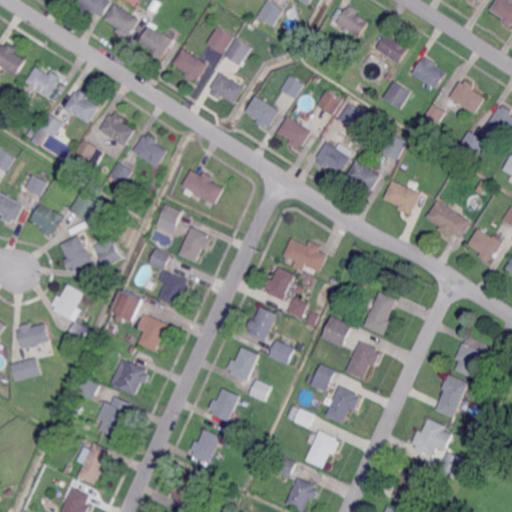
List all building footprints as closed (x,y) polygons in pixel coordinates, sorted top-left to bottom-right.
[(104,16),(94,10),(92,14),(83,8),(85,4),(79,0),(112,0),(114,1),(104,16)] [(275,26),(259,16),(269,0),(285,10),(275,26)] [(511,0),(511,26),(503,21),(506,17),(493,9),(498,0),(511,0)] [(132,35),(129,33),(127,37),(117,31),(120,27),(107,19),(117,3),(142,19),(132,35)] [(360,37),(338,23),(348,7),(370,21),(360,37)] [(225,54),(209,43),(220,25),(237,36),(225,54)] [(163,34),(165,32),(176,39),(164,57),(162,55),(159,59),(150,53),(152,49),(140,41),(150,26),(163,34)] [(400,64),(378,49),(389,33),(411,47),(400,64)] [(242,64),(227,55),(239,37),(253,47),(242,64)] [(19,49),(17,53),(29,60),(18,76),(0,64),(0,53),(5,45),(8,47),(10,44),(19,49)] [(200,80),(197,78),(195,81),(185,75),(188,71),(175,63),(185,48),(210,64),(200,80)] [(346,64),(341,60),(346,52),(352,56),(346,64)] [(439,89),(415,74),(426,55),(439,64),(438,66),(448,73),(439,89)] [(52,73),(54,70),(62,76),(59,80),(62,82),(53,97),(29,81),(39,65),(52,73)] [(236,103),(224,95),(222,99),(213,93),(215,90),(212,88),(222,72),(246,87),(236,103)] [(390,81),(386,78),(390,72),(394,76),(390,81)] [(296,98),(282,89),(292,75),(305,84),(296,98)] [(316,84),(311,81),(314,76),(319,79),(316,84)] [(477,85),(474,89),(487,97),(477,113),(452,97),(462,81),(465,83),(468,79),(477,85)] [(401,109),(384,98),(396,81),(413,92),(401,109)] [(91,95),(89,98),(102,106),(92,122),(78,112),(76,115),(66,108),(77,91),(80,92),(82,89),(91,95)] [(333,115),(317,106),(327,90),(342,100),(333,115)] [(271,126),(269,124),(266,128),(258,122),(260,119),(247,111),(258,95),(281,111),(271,126)] [(355,128),(340,118),(350,102),(365,112),(355,128)] [(439,125),(426,116),(434,103),(448,112),(439,125)] [(511,109),(511,136),(501,129),(500,131),(489,125),(501,107),(504,108),(506,105),(511,109)] [(127,118),(125,121),(138,130),(127,146),(102,129),(112,114),(116,116),(118,112),(127,118)] [(57,136),(50,131),(42,144),(35,140),(52,113),(66,122),(57,136)] [(302,147),(300,145),(297,149),(288,143),(290,140),(278,132),(288,116),(312,132),(302,147)] [(477,158),(461,147),(472,130),(488,141),(477,158)] [(400,158),(384,150),(393,132),(409,141),(400,158)] [(160,139),(158,143),(170,151),(160,167),(135,151),(145,135),(148,137),(150,133),(160,139)] [(364,143),(359,140),(362,134),(368,137),(364,143)] [(96,168),(76,156),(86,140),(106,152),(96,168)] [(343,172),(331,165),(329,168),(320,163),(323,158),(319,156),(329,141),(353,156),(343,172)] [(7,172),(0,166),(0,147),(17,159),(7,172)] [(373,192),(369,190),(367,193),(358,187),(360,183),(349,176),(359,160),(383,176),(373,192)] [(20,172),(14,168),(17,163),(23,167),(20,172)] [(125,186),(118,181),(115,184),(109,180),(121,163),(134,172),(125,186)] [(203,175),(206,171),(215,176),(213,180),(226,188),(217,204),(195,192),(192,197),(186,192),(188,188),(184,185),(193,169),(203,175)] [(34,176),(35,174),(50,183),(43,197),(27,189),(30,183),(26,181),(29,173),(34,176)] [(413,214),(400,208),(402,205),(386,197),(394,180),(423,193),(413,214)] [(19,221),(15,219),(13,223),(4,218),(6,214),(0,211),(0,192),(1,191),(27,204),(19,221)] [(91,223),(72,211),(83,194),(101,205),(91,223)] [(463,238),(455,233),(452,237),(439,229),(441,225),(429,217),(440,200),(474,222),(463,238)] [(56,211),(58,209),(69,216),(57,234),(55,233),(52,237),(43,231),(46,227),(34,219),(43,203),(56,211)] [(174,233),(157,225),(167,204),(184,211),(174,233)] [(503,220),(511,224),(511,206),(510,206),(503,220)] [(94,234),(91,228),(97,225),(100,231),(94,234)] [(209,249),(204,247),(198,261),(197,261),(181,254),(193,227),(211,234),(209,238),(213,240),(209,249)] [(495,237),(496,235),(507,242),(495,260),(493,258),(490,262),(481,256),(483,252),(471,244),(481,228),(495,237)] [(87,250),(90,249),(95,260),(73,271),(67,260),(71,258),(64,243),(80,235),(87,250)] [(309,245),(312,240),(324,246),(321,251),(329,255),(322,272),(285,255),(293,238),(309,245)] [(107,266),(99,252),(116,243),(124,257),(107,266)] [(166,270),(150,263),(157,248),(173,255),(166,270)] [(288,296),(285,300),(269,292),(271,289),(267,287),(271,278),(274,280),(281,266),(298,274),(288,296)] [(187,296),(184,295),(178,308),(161,300),(167,285),(161,282),(166,271),(190,282),(188,286),(191,287),(187,296)] [(336,287),(331,285),(334,278),(339,280),(336,287)] [(363,290),(357,287),(361,280),(367,283),(363,290)] [(72,317),(56,309),(58,305),(55,303),(59,294),(63,296),(70,283),(86,292),(72,317)] [(139,320),(131,316),(129,322),(121,319),(123,313),(116,309),(124,290),(147,300),(139,320)] [(388,336),(368,326),(384,292),(400,300),(391,320),(394,321),(388,336)] [(304,319),(289,312),(296,298),(310,305),(304,319)] [(267,340),(251,332),(252,329),(248,327),(253,317),(257,319),(263,306),(279,313),(267,340)] [(168,339),(165,337),(158,352),(141,344),(147,330),(140,327),(146,313),(170,324),(168,327),(172,329),(168,339)] [(345,347),(324,338),(334,317),(355,326),(345,347)] [(0,319),(9,325),(0,338),(0,319)] [(82,343),(69,336),(77,322),(90,329),(82,343)] [(33,327),(48,324),(52,342),(25,349),(20,331),(23,330),(22,326),(32,323),(33,327)] [(290,362),(272,354),(279,340),(296,347),(290,362)] [(378,366),(373,363),(367,378),(350,371),(363,340),(380,348),(379,351),(383,353),(378,366)] [(304,349),(297,347),(300,341),(306,344),(304,349)] [(476,378),(458,371),(462,361),(459,360),(466,343),(486,352),(476,378)] [(249,380),(232,372),(233,369),(230,368),(234,358),(238,360),(244,346),(261,354),(249,380)] [(325,358),(317,354),(320,347),(328,351),(325,358)] [(16,382),(12,364),(38,358),(42,375),(16,382)] [(146,382),(143,381),(138,393),(114,382),(125,358),(148,368),(147,372),(150,373),(146,382)] [(330,392),(315,386),(325,365),(339,372),(330,392)] [(511,376),(509,385),(502,382),(504,378),(499,376),(501,369),(511,373),(511,376)] [(457,418),(439,410),(448,391),(445,389),(452,374),(472,384),(457,418)] [(95,399),(80,392),(86,376),(102,383),(95,399)] [(267,400),(252,394),(258,379),(273,386),(267,400)] [(357,412),(353,411),(346,425),(329,417),(343,386),(360,394),(358,397),(363,399),(357,412)] [(231,421),(214,413),(215,410),(212,408),(216,398),(220,400),(226,387),(243,395),(231,421)] [(494,398),(488,395),(490,389),(496,391),(494,398)] [(134,402),(129,413),(133,415),(129,425),(125,423),(119,436),(102,429),(109,413),(103,411),(108,400),(114,402),(117,395),(134,402)] [(80,413),(72,410),(75,402),(82,405),(80,413)] [(296,420),(289,417),(295,405),(301,408),(296,420)] [(312,429),(297,422),(303,408),(318,415),(312,429)] [(455,434),(447,451),(441,448),(436,458),(419,451),(420,447),(416,445),(422,431),(427,433),(432,420),(450,427),(448,431),(455,434)] [(208,470),(193,463),(197,453),(192,450),(196,441),(200,442),(206,429),(223,437),(208,470)] [(337,455),(333,453),(326,469),(309,461),(323,431),(340,438),(339,440),(343,442),(337,455)] [(114,449),(108,460),(112,462),(108,471),(104,469),(98,483),(81,475),(87,462),(81,459),(87,446),(94,449),(97,441),(114,449)] [(459,479),(441,471),(450,451),(468,459),(459,479)] [(223,461),(217,458),(220,452),(226,455),(223,461)] [(292,479),(277,472),(284,456),(299,463),(292,479)] [(413,503),(397,496),(402,485),(397,483),(401,473),(406,475),(412,461),(429,469),(413,503)] [(70,474),(64,471),(67,465),(73,467),(70,474)] [(192,506),(175,498),(177,494),(173,492),(177,483),(181,484),(187,471),(204,479),(192,506)] [(317,500),(312,498),(306,511),(289,504),(301,476),(318,484),(317,487),(321,489),(317,500)] [(89,511),(64,511),(76,487),(93,494),(88,504),(92,506),(89,511)]
